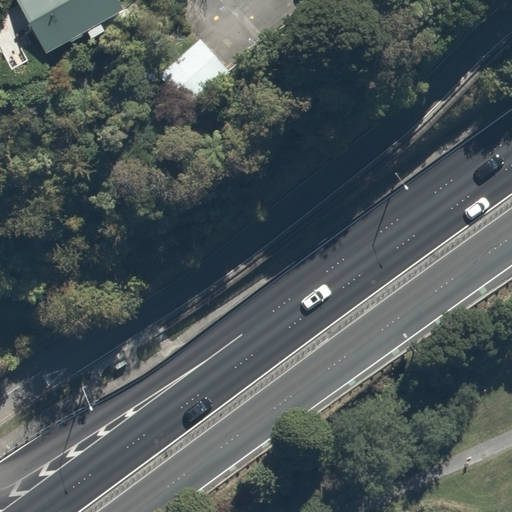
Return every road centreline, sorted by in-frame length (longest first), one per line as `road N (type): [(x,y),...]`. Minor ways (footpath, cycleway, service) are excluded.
road 1 (residential): [(511,20),(170,295),(0,405)]
road 2 (trunk): [(88,460),(511,150)]
road 3 (trunk): [(511,237),(134,511)]
